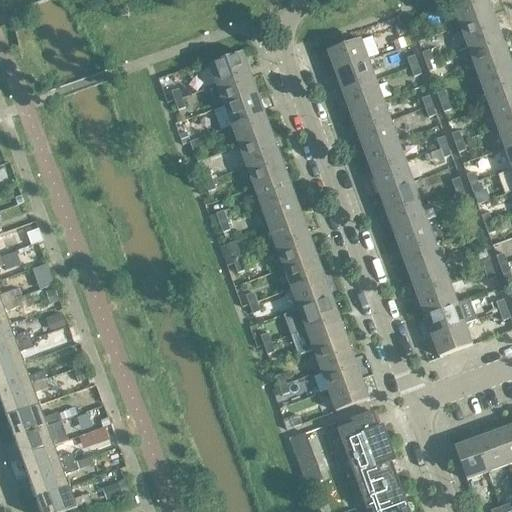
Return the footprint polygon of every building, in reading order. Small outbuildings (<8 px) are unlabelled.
[(493,15),(487,0),(470,0),(452,7),(460,27),(493,15)] [(500,35),(493,15),(460,27),(467,47),(500,35)] [(421,29),(418,19),(410,22),(413,32),(421,29)] [(406,34),(402,25),(395,28),(398,37),(406,34)] [(508,56),(500,35),(467,47),(475,68),(508,56)] [(368,61),(360,40),(327,52),(335,73),(368,61)] [(432,60),(429,51),(422,54),(425,63),(432,60)] [(249,74),(242,54),(209,66),(217,86),(249,74)] [(417,66),(414,56),(406,59),(410,68),(417,66)] [(511,77),(511,68),(508,56),(475,68),(482,88),(511,77)] [(436,70),(432,60),(425,63),(428,72),(436,70)] [(375,81),(368,61),(335,73),(342,93),(375,81)] [(421,75),(417,66),(410,68),(413,78),(421,75)] [(257,95),(249,74),(217,86),(224,107),(257,95)] [(511,100),(511,77),(482,88),(490,109),(511,100)] [(383,102),(375,81),(342,93),(350,114),(383,102)] [(181,99),(178,90),(170,92),(174,102),(181,99)] [(447,101),(444,92),(436,94),(440,104),(447,101)] [(264,115),(257,95),(224,107),(231,127),(264,115)] [(432,107),(429,97),(421,100),(425,109),(432,107)] [(185,108),(181,99),(174,102),(177,111),(185,108)] [(511,123),(511,100),(490,109),(497,129),(511,123)] [(451,110),(447,101),(440,104),(443,113),(451,110)] [(390,122),(383,102),(350,114),(357,134),(390,122)] [(436,116),(432,107),(425,109),(428,119),(436,116)] [(272,135),(264,115),(231,127),(239,147),(272,135)] [(398,142),(390,122),(357,134),(365,154),(398,142)] [(511,146),(511,123),(497,129),(505,150),(511,146)] [(196,140),(193,131),(185,133),(189,143),(196,140)] [(462,142),(459,133),(451,135),(455,145),(462,142)] [(279,156),(272,135),(239,147),(246,168),(279,156)] [(447,147),(444,138),(436,141),(440,150),(447,147)] [(200,149),(196,140),(189,143),(192,152),(200,149)] [(405,163),(398,142),(365,154),(372,175),(405,163)] [(466,151),(462,142),(455,145),(458,154),(466,151)] [(451,157),(447,147),(440,150),(443,160),(451,157)] [(287,176),(279,156),(246,168),(254,188),(287,176)] [(412,183),(405,163),(372,175),(380,195),(412,183)] [(211,181),(208,171),(200,174),(204,184),(211,181)] [(477,183),(474,173),(466,176),(470,186),(477,183)] [(294,197),(287,176),(254,188),(261,209),(294,197)] [(462,188),(459,179),(451,182),(455,191),(462,188)] [(214,190),(211,181),(204,184),(207,193),(214,190)] [(420,204),(412,183),(380,195),(387,216),(420,204)] [(481,192),(477,183),(470,186),(473,195),(481,192)] [(466,198),(462,188),(455,191),(458,200),(466,198)] [(302,217),(294,197),(261,209),(269,229),(302,217)] [(427,224),(420,204),(387,216),(395,236),(427,224)] [(226,222),(223,212),(215,215),(218,224),(226,222)] [(492,224),(489,214),(481,217),(485,226),(492,224)] [(309,238),(302,217),(269,229),(276,250),(309,238)] [(477,229),(474,220),(466,223),(470,232),(477,229)] [(229,231),(226,222),(218,224),(222,234),(229,231)] [(435,245),(427,224),(395,236),(402,257),(435,245)] [(496,233),(492,224),(485,226),(488,236),(496,233)] [(481,239),(477,229),(470,232),(473,241),(481,239)] [(317,258),(309,238),(276,250),(284,270),(317,258)] [(442,265),(435,245),(402,257),(409,277),(442,265)] [(241,263),(238,253),(230,256),(233,265),(241,263)] [(507,265),(504,255),(496,258),(500,267),(507,265)] [(324,279),(317,258),(284,270),(291,290),(324,279)] [(492,270),(489,261),(481,263),(485,273),(492,270)] [(244,272),(241,263),(233,265),(237,275),(244,272)] [(450,286),(442,265),(409,277),(417,298),(450,286)] [(511,274),(507,265),(500,267),(503,277),(511,274)] [(495,279),(492,270),(485,273),(488,282),(495,279)] [(331,299),(324,279),(291,290),(299,311),(331,299)] [(457,306),(450,286),(417,298),(424,318),(457,306)] [(0,305),(16,300),(13,291),(0,296),(0,305)] [(256,303),(252,294),(245,297),(248,306),(256,303)] [(339,319),(331,299),(299,311),(306,331),(339,319)] [(0,328),(10,325),(6,313),(19,308),(16,300),(0,305),(0,328)] [(507,311),(504,302),(496,304),(499,314),(507,311)] [(259,313),(256,303),(248,306),(252,315),(259,313)] [(465,326),(457,306),(424,318),(432,338),(465,326)] [(510,320),(507,311),(499,314),(503,323),(510,320)] [(346,340),(339,319),(306,331),(314,352),(346,340)] [(0,351),(31,340),(28,332),(14,337),(10,325),(0,328),(0,351)] [(472,347),(465,326),(432,338),(439,359),(472,347)] [(271,344),(267,335),(260,338),(263,347),(271,344)] [(0,374),(25,366),(20,354),(34,349),(31,340),(0,351),(0,374)] [(354,360),(346,340),(314,352),(321,372),(354,360)] [(274,354),(271,344),(263,347),(267,356),(274,354)] [(361,381),(354,360),(321,372),(329,393),(361,381)] [(0,397),(46,381),(43,373),(29,378),(25,366),(0,374),(0,397)] [(286,385),(282,376),(275,379),(278,388),(286,385)] [(40,406),(35,394),(49,389),(46,381),(0,397),(0,401),(6,419),(40,406)] [(369,401),(361,381),(329,393),(336,413),(369,401)] [(289,395),(286,385),(278,388),(282,397),(289,395)] [(14,439),(61,422),(58,414),(44,419),(40,406),(6,419),(14,439)] [(409,511),(396,475),(391,464),(396,462),(383,427),(379,429),(373,413),(351,421),(353,426),(337,431),(367,511),(371,510),(371,511),(409,511)] [(301,426),(297,417),(290,419),(293,429),(301,426)] [(55,447),(50,435),(64,430),(61,422),(14,439),(21,459),(55,447)] [(85,449),(112,439),(107,426),(80,436),(85,449)] [(511,464),(511,427),(496,434),(508,467),(511,464)] [(508,467),(496,434),(475,441),(487,474),(508,467)] [(311,450),(305,435),(289,440),(295,456),(311,450)] [(487,474),(475,441),(455,449),(467,482),(487,474)] [(29,480),(76,463),(73,454),(59,459),(55,447),(21,459),(29,480)] [(70,488),(65,476),(79,471),(76,463),(29,480),(36,500),(70,488)] [(322,482),(317,466),(301,472),(307,488),(322,482)] [(40,511),(70,511),(91,505),(88,495),(74,500),(70,488),(36,500),(40,511)]
